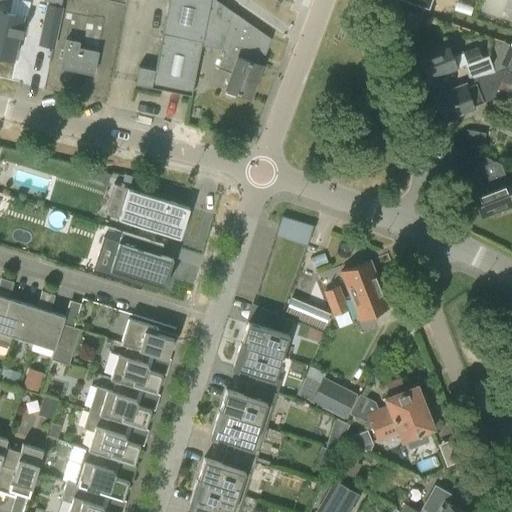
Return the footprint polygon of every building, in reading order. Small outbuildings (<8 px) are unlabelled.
[(8,13),(10,0),(0,0),(0,55),(12,58),(22,17),(8,13)] [(151,86),(151,87),(191,95),(194,78),(198,57),(200,45),(220,49),(224,37),(265,52),(270,38),(216,0),(168,0),(154,70),(138,67),(135,82),(151,86)] [(39,44),(53,47),(60,10),(47,7),(39,44)] [(258,52),(264,54),(265,52),(224,37),(220,49),(220,51),(222,53),(217,69),(230,73),(225,88),(249,97),(261,65),(254,62),(258,52)] [(65,39),(59,68),(92,75),(97,51),(78,47),(79,42),(65,39)] [(466,77),(475,76),(494,71),(488,55),(480,58),(476,48),(452,57),(448,48),(447,43),(417,54),(426,79),(430,77),(456,67),(461,65),(466,77)] [(505,69),(494,71),(475,76),(477,82),(468,85),(467,83),(452,89),(433,96),(442,120),(474,108),(472,105),(482,101),(493,97),(505,69)] [(500,164),(493,161),(492,162),(490,159),(476,153),(467,157),(471,170),(478,167),(482,179),(473,182),(476,189),(470,191),(477,210),(487,215),(501,209),(502,212),(511,207),(511,188),(510,190),(500,164)] [(107,183),(109,174),(90,170),(88,177),(107,183)] [(118,219),(156,231),(179,238),(189,207),(166,200),(166,201),(127,189),(118,219)] [(295,240),(307,243),(312,225),(300,222),(295,240)] [(121,231),(109,270),(125,275),(123,281),(141,286),(143,281),(157,285),(160,276),(169,279),(170,278),(167,277),(168,273),(172,259),(150,252),(153,243),(162,246),(162,244),(121,231)] [(340,272),(349,295),(378,284),(369,260),(340,272)] [(13,282),(6,280),(0,300),(0,343),(8,346),(22,302),(8,298),(13,282)] [(388,308),(378,284),(349,295),(359,319),(388,308)] [(311,296),(316,309),(343,297),(339,286),(324,291),(311,296)] [(36,307),(22,302),(8,346),(9,346),(12,336),(32,342),(48,293),(41,291),(36,307)] [(54,295),(48,293),(32,342),(53,349),(50,359),(62,323),(64,316),(49,311),(54,295)] [(348,309),(343,297),(316,309),(321,321),(334,316),(333,314),(348,309)] [(247,321),(246,324),(240,343),(280,356),(287,333),(291,320),(270,311),(269,312),(265,326),(247,321)] [(128,318),(121,342),(166,357),(172,338),(156,333),(157,327),(128,318)] [(73,327),(62,323),(50,359),(68,365),(79,329),(73,327)] [(117,354),(109,378),(155,392),(161,374),(144,368),(150,352),(166,357),(121,342),(120,343),(126,345),(122,356),(117,354)] [(280,356),(240,343),(232,366),(256,373),(252,385),(276,393),(280,381),(273,378),(280,356)] [(4,367),(0,380),(17,385),(21,373),(4,367)] [(23,387),(37,391),(41,379),(27,375),(23,387)] [(306,376),(297,395),(343,418),(355,393),(321,376),(318,381),(306,376)] [(95,386),(88,410),(144,428),(150,409),(133,404),(138,387),(155,393),(155,392),(109,378),(115,380),(111,391),(95,386)] [(225,389),(218,412),(265,427),(276,393),(252,385),(249,397),(225,389)] [(369,417),(373,427),(425,407),(416,385),(384,398),(387,404),(380,407),(377,401),(361,393),(352,413),(365,419),(369,417)] [(53,414),(57,401),(43,396),(39,409),(53,414)] [(425,431),(433,428),(425,407),(373,427),(371,428),(376,442),(398,434),(401,440),(404,439),(408,449),(429,441),(425,431)] [(93,431),(87,449),(133,463),(139,445),(122,439),(127,423),(144,428),(88,410),(82,428),(93,431)] [(265,427),(218,412),(211,434),(234,442),(231,454),(254,461),(265,427)] [(369,452),(372,444),(367,430),(344,439),(369,452)] [(325,446),(336,449),(340,439),(328,436),(325,446)] [(6,438),(0,455),(0,491),(8,494),(9,489),(28,495),(42,450),(21,443),(19,452),(4,447),(6,438)] [(334,452),(320,448),(317,460),(329,464),(334,452)] [(66,480),(66,481),(122,499),(128,480),(111,475),(116,458),(133,464),(133,463),(87,449),(87,450),(92,451),(89,462),(83,460),(76,484),(66,480)] [(203,458),(196,480),(244,495),(254,461),(231,454),(227,465),(203,458)] [(360,464),(342,456),(334,473),(351,482),(360,464)] [(352,504),(358,493),(336,479),(318,510),(322,511),(347,511),(350,511),(354,505),(352,504)] [(238,511),(244,495),(196,480),(189,503),(212,510),(211,511),(238,511)] [(122,499),(66,481),(60,499),(70,502),(67,511),(105,511),(100,510),(105,494),(122,499)] [(463,511),(442,500),(446,493),(432,486),(420,507),(428,511),(427,511),(463,511)] [(420,511),(405,503),(400,511),(420,511)]
